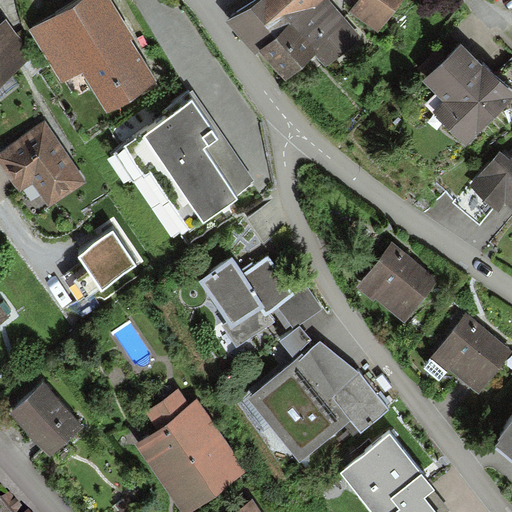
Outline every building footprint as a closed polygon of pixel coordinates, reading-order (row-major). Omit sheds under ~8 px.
[(133,28),(114,0),(68,0),(29,26),(60,74),(82,60),(108,101),(154,71),(128,31),(133,28)] [(249,0),(226,15),(254,49),(261,43),(285,72),(314,48),(325,61),(361,31),(335,0),(249,0)] [(400,0),(358,0),(350,12),(380,31),(400,0)] [(0,78),(33,56),(6,17),(0,21),(0,78)] [(511,87),(481,57),(460,37),(425,72),(448,94),(438,104),(467,133),(511,88),(511,87)] [(252,176),(191,94),(113,151),(174,234),(252,176)] [(87,177),(46,116),(0,147),(0,154),(23,187),(32,181),(47,204),(87,177)] [(511,153),(510,156),(500,149),(473,183),(471,181),(456,199),(481,218),(495,201),(497,203),(505,193),(511,199),(511,198),(511,153)] [(62,272),(79,297),(136,260),(113,225),(99,234),(79,247),(85,257),(62,272)] [(418,259),(392,239),(360,280),(405,315),(437,274),(418,259)] [(244,268),(233,251),(199,273),(229,317),(223,321),(237,342),(275,316),(269,307),(272,305),(288,329),(321,307),(306,285),(294,292),(268,252),(244,268)] [(0,322),(10,315),(0,301),(0,322)] [(490,331),(465,310),(432,350),(447,363),(449,361),(478,384),(509,347),(490,331)] [(311,336),(300,322),(279,335),(292,351),(311,336)] [(388,404),(357,367),(320,337),(304,350),(303,347),(249,393),(300,455),(348,416),(358,428),(388,404)] [(83,422),(45,379),(11,408),(22,420),(50,452),(52,451),(61,461),(75,449),(65,437),(83,422)] [(189,401),(179,387),(149,408),(158,419),(136,435),(186,505),(243,464),(195,397),(189,401)] [(511,407),(495,429),(511,442),(511,407)] [(422,470),(390,429),(346,464),(378,505),(383,501),(392,511),(396,508),(399,511),(438,511),(446,506),(430,484),(432,483),(422,470)] [(0,502),(0,511),(28,511),(13,493),(0,502)] [(262,511),(252,496),(227,511),(262,511)]
